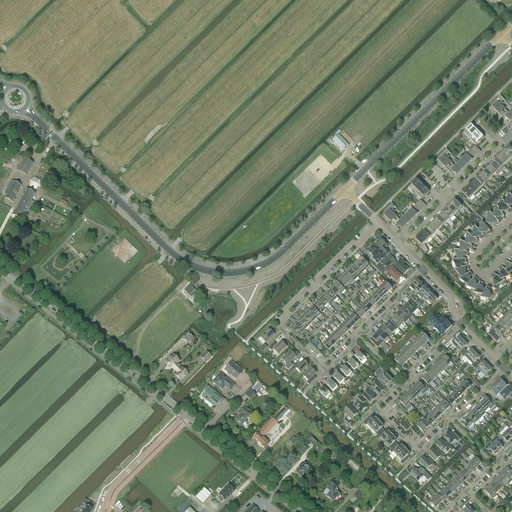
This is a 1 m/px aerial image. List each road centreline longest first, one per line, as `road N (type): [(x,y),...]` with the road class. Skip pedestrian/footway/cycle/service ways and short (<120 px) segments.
road 1 (tertiary): [(36,119),(166,248),(210,272),(265,264),(344,189)]
road 2 (tertiary): [(185,414),(0,264)]
road 3 (tertiary): [(344,189),(501,34)]
road 4 (residential): [(327,371),(280,328),(285,309),(377,223)]
road 5 (residential): [(327,371),(423,269)]
road 6 (tertiary): [(305,511),(204,430)]
road 7 (residential): [(102,511),(114,484),(185,414)]
road 8 (residential): [(420,453),(505,369)]
road 9 (residential): [(375,407),(460,323)]
